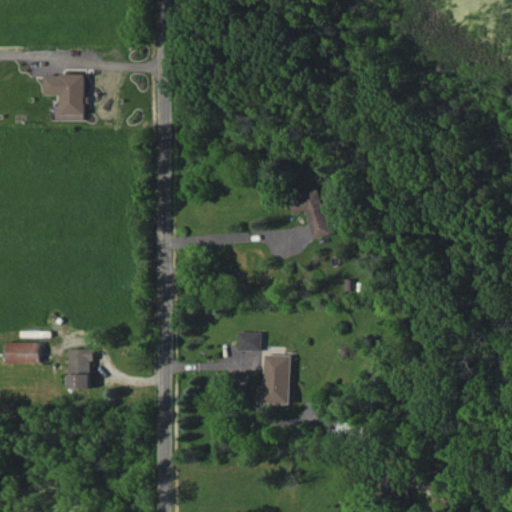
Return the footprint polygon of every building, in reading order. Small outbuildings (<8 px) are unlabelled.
[(88,74),(47,73),(46,94),(63,94),(62,114),(87,114),(88,74)] [(311,210),(317,238),(336,233),(325,188),(294,195),(298,213),(311,210)] [(265,331),(241,331),(241,350),(265,350),(265,331)] [(9,362),(44,363),(44,341),(9,341),(9,362)] [(94,388),(95,348),(72,348),(71,388),(94,388)] [(261,402),(293,403),(294,354),(268,353),(267,385),(261,385),(261,402)] [(406,485),(408,485),(404,473),(387,478),(395,503),(410,498),(406,485)]
